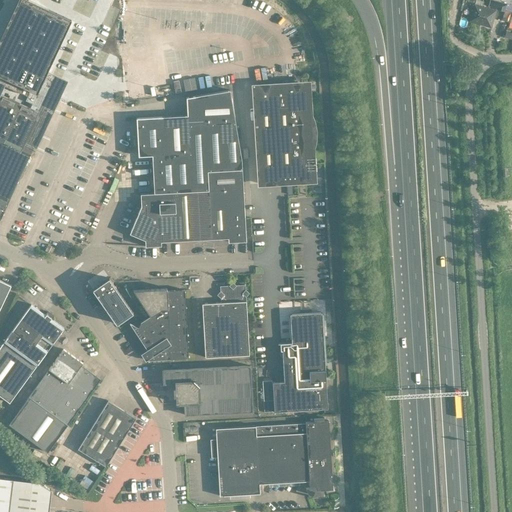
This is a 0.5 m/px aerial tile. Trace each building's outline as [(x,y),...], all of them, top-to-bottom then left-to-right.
[(0,219),(33,147),(38,137),(41,138),(64,88),(44,78),(47,72),(57,50),(71,20),(34,3),(27,0),(17,0),(12,12),(9,18),(0,37),(0,219)] [(252,53),(254,86),(302,83),(307,83),(305,58),(305,57),(312,58),(311,51),(308,42),(305,37),(303,32),(297,23),(294,20),(290,16),(285,20),(270,7),(258,0),(120,0),(123,43),(133,43),(252,53)] [(491,0),(489,0),(488,5),(497,8),(496,9),(504,12),(505,9),(506,4),(491,0)] [(491,28),(496,10),(474,4),(469,22),(491,28)] [(504,12),(502,20),(507,22),(508,22),(511,11),(505,9),(504,12)] [(254,86),(253,86),(257,160),(259,184),(286,182),(288,182),(292,181),(296,181),(296,187),(305,186),(305,180),(308,180),(307,161),(312,161),(312,148),(312,145),(313,142),(314,137),(314,132),(313,127),(312,124),(311,120),(310,116),(309,103),(303,103),(302,83),(254,86)] [(242,169),(241,159),(229,90),(186,98),(187,115),(136,118),(138,156),(152,156),(154,193),(208,190),(207,171),(242,169)] [(242,169),(207,171),(208,190),(211,239),(228,238),(228,242),(246,241),(242,169)] [(145,246),(161,245),(161,241),(211,239),(208,190),(154,193),(140,194),(141,206),(129,233),(145,240),(145,246)] [(44,251),(51,254),(54,248),(47,245),(44,251)] [(94,288),(92,289),(94,292),(116,324),(133,313),(108,278),(107,279),(94,289),(94,288)] [(0,280),(0,307),(11,286),(0,280)] [(250,355),(246,298),(249,294),(245,290),(245,285),(237,285),(233,282),(229,286),(220,286),(221,291),(218,295),(221,298),(221,303),(203,304),(206,358),(250,355)] [(145,361),(153,357),(156,360),(188,359),(186,290),(167,291),(167,288),(134,291),(129,297),(145,320),(141,323),(138,328),(130,325),(137,333),(147,349),(140,354),(145,361)] [(0,396),(9,403),(36,366),(63,328),(51,319),(53,316),(48,312),(45,315),(31,305),(3,342),(0,347),(0,396)] [(265,412),(328,408),(322,312),(290,314),(292,342),(280,343),(281,350),(282,350),(284,381),(273,382),(273,380),(263,380),(265,412)] [(67,425),(92,391),(100,380),(81,365),(82,363),(63,349),(28,397),(8,424),(47,452),(67,425)] [(177,396),(178,403),(178,404),(185,403),(186,416),(253,411),(250,367),(163,370),(164,384),(177,383),(177,390),(175,390),(175,396),(177,396)] [(105,466),(135,418),(107,401),(77,449),(105,466)] [(330,489),(328,421),(324,421),(324,418),(313,418),(314,421),(305,422),(305,423),(215,429),(219,496),(259,494),(259,484),(308,481),(309,486),(310,486),(312,491),(316,490),(317,497),(325,496),(322,490),(330,489)] [(0,511),(48,511),(51,490),(38,482),(0,477),(0,511)]
